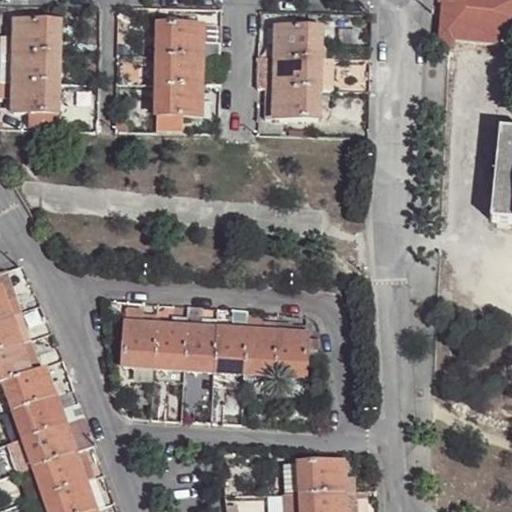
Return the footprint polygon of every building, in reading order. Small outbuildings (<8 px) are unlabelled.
[(511,0),(439,0),(440,6),(444,6),(439,44),(449,46),(449,52),(448,58),(454,59),(456,44),(500,48),(504,44),(511,38),(511,0)] [(15,40),(16,25),(7,25),(6,39),(15,40)] [(16,58),(60,59),(61,25),(16,25),(15,40),(16,58)] [(159,28),(158,60),(202,62),(203,45),(203,30),(159,28)] [(278,48),(279,32),(268,31),(267,47),(278,48)] [(277,64),(321,65),(322,32),(279,32),(278,48),(277,64)] [(2,57),(16,58),(15,40),(6,39),(2,40),(2,57)] [(203,45),(202,62),(212,62),(213,46),(203,45)] [(4,86),(15,87),(16,58),(2,57),(2,74),(2,87),(4,86)] [(15,87),(59,89),(60,59),(16,58),(15,87)] [(202,62),(158,60),(158,91),(201,92),(202,78),(202,62)] [(267,94),(277,94),(277,64),(260,63),(260,93),(267,94)] [(277,94),(320,96),(321,65),(277,64),(277,94)] [(202,78),(201,92),(218,93),(219,79),(202,78)] [(4,102),(15,102),(15,87),(4,86),(4,102)] [(57,120),(59,89),(15,87),(15,102),(14,118),(57,120)] [(201,92),(158,91),(157,121),(185,122),(200,122),(201,107),(201,92)] [(265,122),(276,124),(277,94),(267,94),(265,122)] [(319,125),(320,96),(277,94),(276,124),(319,125)] [(201,107),(200,122),(211,123),(212,107),(201,107)] [(116,120),(116,135),(125,136),(126,120),(116,120)] [(157,121),(157,136),(185,137),(185,122),(157,121)] [(511,224),(511,132),(499,131),(491,223),(511,224)] [(6,274),(0,276),(0,288),(1,293),(6,307),(15,304),(6,274)] [(6,307),(1,293),(0,293),(0,327),(12,323),(6,307)] [(15,304),(6,307),(12,323),(21,320),(15,304)] [(123,373),(154,375),(156,330),(157,321),(142,320),(142,316),(127,315),(123,373)] [(249,325),(246,380),(253,380),(252,396),(275,398),(276,382),(279,337),(279,327),(262,326),(263,319),(250,319),(249,325)] [(0,358),(31,348),(25,333),(21,320),(12,323),(0,327),(0,358)] [(154,375),(186,377),(188,332),(189,322),(173,321),(172,331),(156,330),(154,375)] [(188,332),(186,377),(215,378),(218,334),(219,324),(204,322),(203,333),(188,332)] [(218,334),(215,378),(246,380),(249,325),(234,324),(234,335),(218,334)] [(279,337),(276,382),(284,382),(284,398),(306,399),(306,384),(310,329),(295,327),(294,337),(279,337)] [(279,327),(279,337),(294,337),(295,327),(279,327)] [(31,348),(0,358),(0,392),(3,391),(32,380),(31,378),(41,376),(31,348)] [(3,391),(13,417),(55,402),(50,388),(46,373),(41,376),(31,378),(32,380),(3,391)] [(50,388),(55,402),(64,399),(60,386),(50,388)] [(60,415),(69,412),(76,410),(71,396),(64,399),(55,402),(60,415)] [(13,417),(25,446),(66,431),(60,415),(55,402),(13,417)] [(76,410),(69,412),(75,427),(85,424),(79,408),(76,410)] [(60,415),(66,431),(75,427),(69,412),(60,415)] [(25,446),(34,474),(76,460),(70,441),(66,431),(25,446)] [(70,441),(76,460),(87,456),(81,438),(70,441)] [(87,456),(76,460),(80,474),(90,470),(87,456)] [(45,502),(86,488),(80,474),(76,460),(34,474),(45,502)] [(344,467),(288,469),(290,501),(302,500),(355,498),(354,482),(345,483),(344,467)] [(86,488),(95,485),(90,470),(80,474),(86,488)] [(86,488),(94,511),(104,511),(95,485),(86,488)] [(49,511),(94,511),(86,488),(45,502),(49,511)] [(355,511),(355,498),(302,500),(302,511),(355,511)] [(290,501),(287,501),(287,511),(302,511),(302,500),(290,501)] [(31,511),(49,511),(45,502),(30,508),(31,511)]
